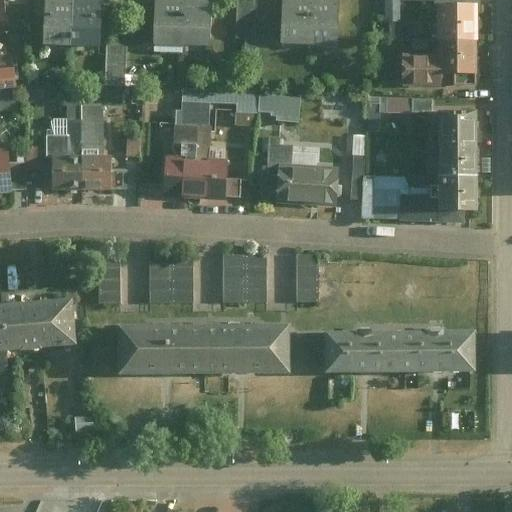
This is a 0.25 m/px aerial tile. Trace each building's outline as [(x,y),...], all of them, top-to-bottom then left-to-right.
[(70,0),(38,0),(37,46),(70,47),(70,0)] [(100,0),(70,0),(70,47),(100,47),(100,0)] [(174,0),(143,0),(142,46),(173,46),(174,0)] [(205,0),(174,0),(173,46),(205,46),(205,0)] [(258,36),(258,0),(240,0),(240,36),(258,36)] [(301,0),(269,0),(269,46),(300,46),(301,0)] [(334,0),(301,0),(300,46),(333,47),(334,0)] [(390,20),(390,4),(428,5),(427,38),(472,39),(472,0),(378,0),(378,20),(390,20)] [(0,48),(11,49),(11,32),(0,31),(0,48)] [(472,39),(427,38),(427,57),(391,56),(390,82),(471,83),(472,39)] [(110,41),(109,84),(130,84),(131,42),(110,41)] [(0,88),(17,87),(15,68),(0,69),(0,88)] [(0,91),(0,108),(20,108),(19,90),(0,91)] [(371,129),(383,129),(383,110),(433,110),(433,97),(372,95),(371,129)] [(470,226),(472,117),(415,117),(414,178),(346,178),(346,224),(470,226)] [(130,154),(145,154),(145,134),(131,134),(130,154)] [(330,208),(333,170),(279,167),(280,152),(268,151),(268,144),(252,143),(248,196),(263,197),(263,203),(330,208)] [(36,189),(115,190),(115,153),(36,153),(36,189)] [(221,161),(158,158),(156,194),(219,198),(221,161)] [(320,302),(319,254),(297,255),(298,302),(320,302)] [(268,307),(268,255),(223,255),(224,307),(268,307)] [(122,305),(121,256),(99,256),(100,305),(122,305)] [(195,306),(195,257),(151,257),(151,306),(195,306)] [(0,345),(26,344),(66,341),(64,320),(63,300),(0,303),(0,345)] [(291,374),(290,326),(121,327),(121,375),(163,375),(242,374),(291,374)] [(476,372),(476,331),(328,333),(328,374),(365,373),(437,372),(476,372)]
